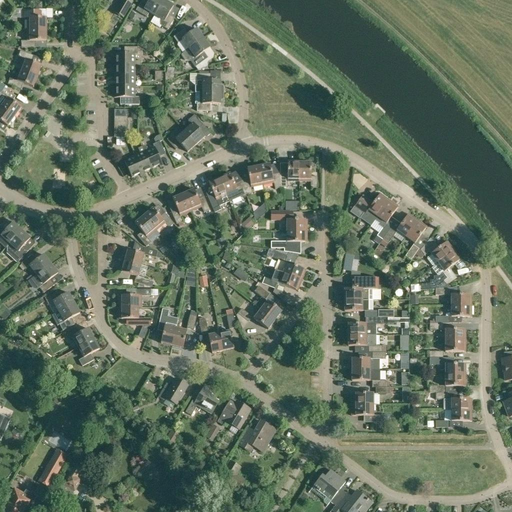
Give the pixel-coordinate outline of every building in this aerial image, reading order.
[(121,0),(114,14),(123,19),(127,12),(134,1),(134,0),(121,0)] [(154,16),(163,0),(149,0),(148,2),(144,0),(141,0),(135,10),(146,17),(148,15),(149,13),(154,16)] [(161,26),(167,29),(174,18),(169,14),(174,6),(163,0),(154,16),(160,19),(159,20),(160,25),(161,26)] [(27,18),(27,30),(46,30),(46,18),(45,11),(35,10),(35,11),(21,11),(21,10),(16,10),(13,14),(13,15),(21,15),(21,18),(27,18)] [(177,45),(183,53),(203,39),(196,29),(188,35),(184,29),(174,37),(178,43),(177,45)] [(21,41),(21,48),(35,48),(35,41),(46,41),(46,30),(27,30),(27,41),(21,41)] [(210,48),(203,39),(183,53),(182,54),(181,56),(185,62),(192,62),(197,70),(208,67),(208,63),(202,54),(210,48)] [(116,65),(135,65),(140,65),(140,61),(135,61),(135,55),(138,54),(137,47),(124,47),(124,54),(114,54),(114,57),(116,57),(116,65)] [(41,66),(41,65),(31,62),(33,56),(20,51),(18,57),(23,59),(19,70),(37,77),(41,66)] [(114,76),(135,76),(135,65),(116,65),(116,73),(114,73),(114,76)] [(7,84),(21,89),(23,84),(33,88),(37,77),(19,70),(15,80),(9,78),(7,84)] [(165,74),(165,82),(174,79),(174,76),(165,74)] [(195,87),(195,93),(202,93),(223,93),(223,87),(222,86),(220,86),(220,81),(210,81),(210,74),(197,74),(197,87),(195,87)] [(116,87),(135,87),(135,76),(114,76),(114,79),(116,79),(116,87)] [(120,106),(139,106),(139,98),(135,98),(135,87),(116,87),(116,95),(114,95),(114,98),(120,98),(120,106)] [(0,107),(14,117),(21,108),(12,102),(16,96),(4,88),(0,93),(0,107)] [(202,93),(195,93),(195,104),(197,104),(197,111),(210,111),(210,104),(220,104),(220,100),(222,100),(223,98),(223,93),(202,93)] [(30,106),(32,101),(22,95),(19,99),(30,106)] [(0,121),(7,127),(14,117),(0,107),(0,121)] [(203,125),(194,115),(188,121),(188,126),(187,126),(184,129),(184,132),(196,145),(205,137),(198,130),(203,125)] [(181,145),(187,153),(196,145),(184,132),(176,139),(172,135),(167,140),(176,150),(181,145)] [(144,145),(142,147),(151,169),(159,165),(160,167),(163,166),(159,157),(165,154),(159,142),(162,141),(159,135),(156,136),(154,139),(156,143),(153,145),(154,147),(148,150),(146,146),(144,145)] [(140,153),(134,156),(142,175),(145,174),(144,172),(151,169),(142,147),(138,148),(140,153)] [(124,160),(132,178),(139,174),(140,176),(142,175),(134,156),(124,160)] [(287,174),(280,174),(281,188),(288,188),(287,182),(299,182),(299,162),(287,162),(287,174)] [(311,163),(299,162),(299,182),(311,182),(311,188),(317,188),(317,176),(311,176),(311,174),(311,163)] [(270,164),(258,167),(262,185),(273,183),(275,189),(281,188),(280,174),(272,175),(270,164)] [(262,185),(258,167),(247,169),(249,179),(241,181),(246,194),(252,193),(251,188),(262,185)] [(219,179),(229,202),(240,197),(246,194),(241,181),(234,184),(230,174),(219,179)] [(213,209),(214,213),(221,210),(219,206),(229,202),(219,179),(208,183),(213,193),(207,196),(213,209)] [(183,194),(191,212),(201,207),(204,213),(210,210),(204,197),(198,200),(194,190),(183,194)] [(180,216),(191,212),(183,194),(172,199),(176,209),(170,211),(176,225),(178,224),(179,227),(183,225),(182,222),(183,222),(180,216)] [(374,221),(389,201),(380,194),(373,203),(362,196),(359,194),(351,205),(355,207),(354,207),(374,221)] [(376,236),(382,240),(390,229),(385,225),(386,223),(386,224),(398,207),(389,201),(374,221),(379,224),(378,226),(382,229),(376,236)] [(152,208),(143,216),(156,231),(165,223),(169,228),(174,224),(164,212),(159,216),(152,208)] [(271,220),(286,220),(293,220),(292,212),(271,212),(271,220)] [(405,237),(417,221),(408,214),(396,231),(405,237)] [(137,236),(146,247),(151,243),(147,238),(156,231),(143,216),(135,223),(142,232),(137,236)] [(247,231),(255,223),(250,218),(241,225),(247,231)] [(286,231),(307,231),(307,220),(293,220),(286,220),(286,231)] [(417,221),(405,237),(415,244),(420,236),(426,227),(417,221)] [(6,231),(1,226),(0,226),(0,243),(5,249),(6,248),(22,231),(13,223),(6,231)] [(382,240),(388,244),(395,233),(390,229),(382,240)] [(7,254),(17,263),(35,244),(30,239),(22,231),(6,248),(7,249),(7,254)] [(307,231),(286,231),(286,242),(271,242),(271,249),(284,249),(284,252),(289,253),(294,254),(294,242),(301,242),(307,242),(307,231)] [(225,244),(223,238),(216,241),(219,247),(225,244)] [(432,266),(434,266),(454,251),(447,242),(438,249),(430,239),(428,242),(416,255),(421,259),(429,252),(431,255),(427,258),(427,259),(432,266)] [(419,249),(413,245),(405,256),(411,260),(419,249)] [(122,261),(141,266),(144,255),(156,257),(157,251),(143,248),(142,254),(125,249),(122,261)] [(279,260),(274,270),(301,281),(306,270),(293,265),(286,262),(289,253),(284,252),(269,250),(267,256),(272,258),(279,260)] [(454,251),(434,266),(431,268),(438,276),(434,276),(434,280),(432,281),(437,289),(449,289),(447,285),(448,284),(445,281),(447,279),(443,273),(454,264),(458,269),(460,269),(464,266),(464,264),(454,251)] [(36,275),(51,265),(44,255),(35,261),(31,256),(21,264),(25,270),(30,266),(36,275)] [(148,285),(152,286),(153,282),(149,281),(150,280),(138,277),(141,266),(122,261),(119,272),(136,276),(134,283),(148,286),(148,285)] [(58,274),(51,265),(36,275),(37,276),(28,282),(34,290),(37,291),(40,289),(43,293),(53,286),(49,280),(58,274)] [(195,268),(189,269),(185,286),(196,288),(195,268)] [(275,272),(272,281),(264,278),(262,284),(274,289),(276,283),(297,291),(301,281),(274,270),(274,271),(275,272)] [(344,301),(372,300),(373,300),(373,290),(378,290),(378,278),(353,278),(353,289),(344,289),(344,301)] [(260,310),(274,321),(281,312),(265,299),(269,295),(258,286),(254,292),(262,298),(258,304),(257,303),(254,303),(253,304),(260,310)] [(119,308),(138,308),(138,296),(151,296),(151,289),(136,290),(136,296),(119,296),(119,308)] [(53,302),(58,312),(74,303),(68,293),(60,298),(56,292),(44,298),(48,305),(53,302)] [(471,306),(471,295),(451,295),(451,306),(471,306)] [(364,318),(365,318),(382,318),(382,311),(372,311),(372,300),(344,301),(344,312),(362,311),(364,311),(364,318)] [(59,325),(62,331),(74,324),(71,318),(80,313),(74,303),(58,312),(52,316),(57,326),(59,325)] [(451,306),(451,317),(471,317),(471,306),(451,306)] [(119,308),(119,319),(137,319),(138,319),(138,308),(119,308)] [(161,343),(172,346),(176,328),(178,320),(167,317),(169,310),(162,309),(159,322),(157,331),(163,332),(161,343)] [(237,314),(248,322),(252,317),(241,309),(237,314)] [(253,319),(268,330),(274,321),(260,310),(253,319)] [(9,311),(3,318),(5,320),(12,313),(9,311)] [(186,329),(193,330),(196,317),(197,312),(191,311),(190,315),(186,329)] [(229,329),(236,328),(233,314),(226,316),(229,329)] [(348,335),(376,335),(376,324),(382,324),(382,318),(365,318),(365,324),(348,324),(348,335)] [(199,321),(201,335),(208,333),(205,320),(199,321)] [(73,338),(78,348),(94,339),(88,329),(79,334),(76,327),(64,334),(68,340),(73,338)] [(172,346),(183,348),(187,331),(176,328),(172,346)] [(445,329),(445,341),(465,341),(465,329),(445,329)] [(230,331),(219,333),(223,351),(234,349),(230,331)] [(208,336),(212,353),(223,351),(219,333),(208,336)] [(348,335),(348,346),(368,346),(368,353),(371,353),(382,353),(382,346),(376,346),(376,335),(348,335)] [(79,360),(82,367),(94,360),(90,354),(99,349),(94,339),(78,348),(83,358),(79,360)] [(445,341),(445,352),(465,352),(465,341),(445,341)] [(351,359),(351,370),(369,370),(380,370),(380,359),(385,359),(385,353),(382,353),(371,353),(372,359),(351,359)] [(511,358),(502,359),(503,368),(504,368),(505,381),(511,379),(511,358)] [(445,376),(465,376),(465,364),(445,364),(445,376)] [(369,370),(351,370),(351,381),(371,381),(372,387),(375,387),(385,387),(385,380),(380,380),(380,370),(369,370)] [(395,374),(395,385),(403,385),(404,375),(395,374)] [(445,387),(465,387),(465,376),(445,376),(445,387)] [(86,382),(91,386),(94,382),(89,378),(86,382)] [(165,398),(176,405),(188,386),(175,379),(171,386),(166,383),(158,397),(163,400),(165,398)] [(185,412),(191,416),(197,405),(211,414),(218,402),(214,400),(218,394),(205,386),(197,401),(193,399),(185,412)] [(503,402),(509,417),(511,416),(511,392),(506,395),(507,398),(508,401),(503,402)] [(351,393),(351,405),(373,405),(373,393),(351,393)] [(443,411),(451,411),(471,411),(471,399),(451,399),(451,400),(449,400),(443,400),(443,411)] [(225,421),(239,429),(250,410),(236,402),(232,409),(226,406),(224,410),(223,410),(217,420),(218,421),(217,422),(223,425),(225,421)] [(351,405),(351,416),(373,416),(373,405),(351,405)] [(133,417),(140,414),(137,407),(130,410),(133,417)] [(451,411),(451,422),(471,421),(471,411),(451,411)] [(0,441),(10,419),(0,414),(0,441)] [(253,446),(263,452),(275,430),(261,422),(252,436),(246,433),(239,445),(250,452),(253,446)] [(206,438),(211,442),(219,429),(213,426),(206,438)] [(180,437),(172,432),(163,447),(171,452),(180,437)] [(55,476),(63,462),(53,456),(45,470),(55,476)] [(218,480),(237,491),(244,479),(237,475),(241,468),(229,461),(218,480)] [(59,490),(70,497),(82,480),(88,471),(76,462),(72,468),(69,473),(68,473),(66,476),(65,474),(60,482),(62,484),(59,490)] [(313,487),(326,497),(324,500),(324,503),(327,505),(330,502),(336,506),(348,490),(342,486),(345,482),(330,470),(324,477),(321,475),(313,487)] [(23,511),(24,510),(27,511),(32,505),(37,497),(25,490),(23,493),(14,488),(12,491),(13,491),(2,509),(7,511),(23,511)] [(340,511),(341,511),(342,511),(356,511),(358,511),(364,511),(372,503),(356,491),(344,506),(340,503),(333,511),(340,511)]
